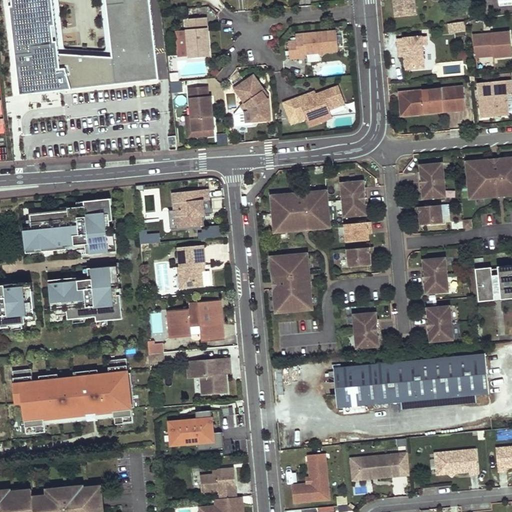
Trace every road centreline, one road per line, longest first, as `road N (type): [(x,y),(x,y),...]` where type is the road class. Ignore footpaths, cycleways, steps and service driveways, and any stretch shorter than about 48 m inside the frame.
road 1 (residential): [(267,511),(231,161)]
road 2 (residential): [(231,161),(0,181)]
road 3 (residential): [(231,161),(355,151),(373,140)]
road 4 (residential): [(511,493),(368,511)]
road 5 (residential): [(373,140),(389,151),(511,136)]
road 6 (residential): [(373,140),(379,105),(371,11)]
road 7 (residential): [(253,40),(273,19),(371,11)]
